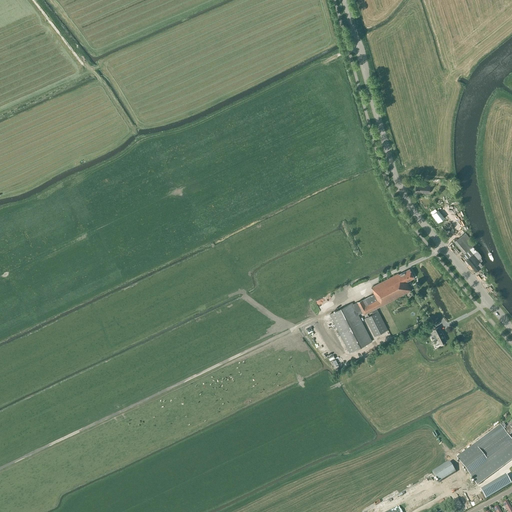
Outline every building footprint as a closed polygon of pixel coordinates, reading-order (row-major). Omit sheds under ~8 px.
[(429,193),(430,185),(421,184),(421,187),(416,186),(416,192),(429,193)] [(438,222),(444,217),(438,209),(432,214),(438,222)] [(448,218),(440,225),(448,234),(456,228),(448,218)] [(476,271),(483,266),(480,262),(482,260),(480,256),(476,251),(477,250),(473,246),(475,244),(465,232),(454,242),(464,253),(462,255),(476,271)] [(414,278),(410,269),(399,274),(398,273),(372,287),(374,292),(373,292),(374,294),(362,300),(362,299),(353,304),(352,302),(330,314),(350,353),(372,341),(359,314),(363,312),(364,314),(371,311),(373,314),(365,318),(375,336),(388,329),(377,308),(380,306),(411,290),(407,281),(414,278)] [(433,330),(434,330),(430,332),(432,336),(433,335),(435,339),(437,338),(440,344),(447,341),(439,326),(433,330)] [(511,425),(510,427),(509,426),(506,428),(504,425),(501,427),(500,427),(457,459),(477,486),(511,459),(511,441),(508,437),(511,434),(511,425)] [(439,483),(456,473),(449,462),(432,473),(439,483)] [(511,484),(506,475),(481,491),(486,499),(511,484)] [(504,505),(507,511),(511,511),(511,510),(507,502),(507,503),(506,501),(503,503),(504,504),(504,505)]
